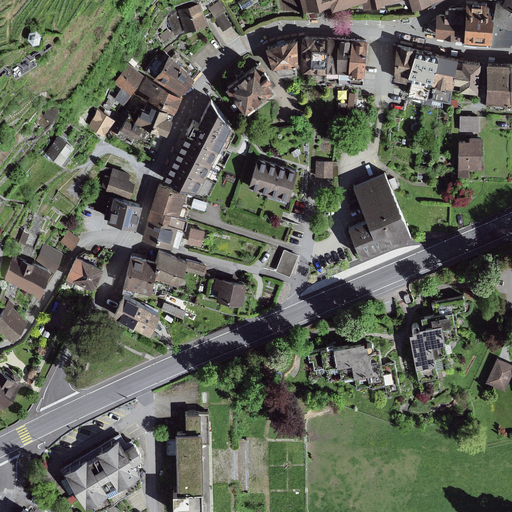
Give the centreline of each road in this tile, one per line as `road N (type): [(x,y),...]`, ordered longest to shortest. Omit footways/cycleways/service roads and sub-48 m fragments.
road 1 (unclassified): [(131,238),(173,130),(232,52),(293,27),(398,33)]
road 2 (secondary): [(63,416),(307,309)]
road 3 (secondary): [(307,309),(511,222)]
road 4 (unclassified): [(63,416),(56,397),(61,374),(131,238)]
road 5 (residential): [(131,238),(97,234),(71,250),(17,339),(0,345)]
